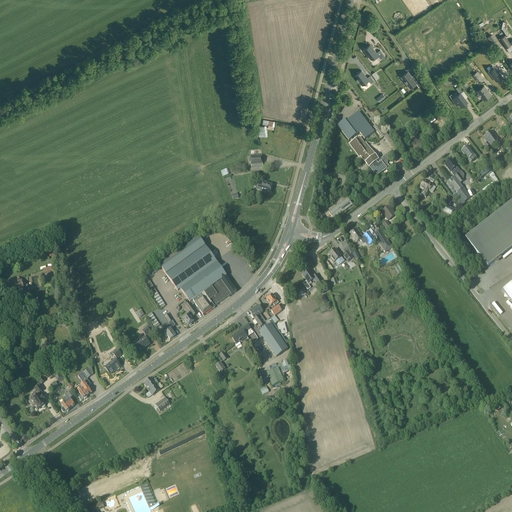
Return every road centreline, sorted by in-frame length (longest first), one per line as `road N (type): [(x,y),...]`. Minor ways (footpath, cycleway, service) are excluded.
road 1 (secondary): [(22,458),(246,296),(289,233)]
road 2 (secondary): [(289,233),(351,0)]
road 3 (unclassified): [(511,338),(393,187)]
road 4 (tertiary): [(393,187),(511,96)]
